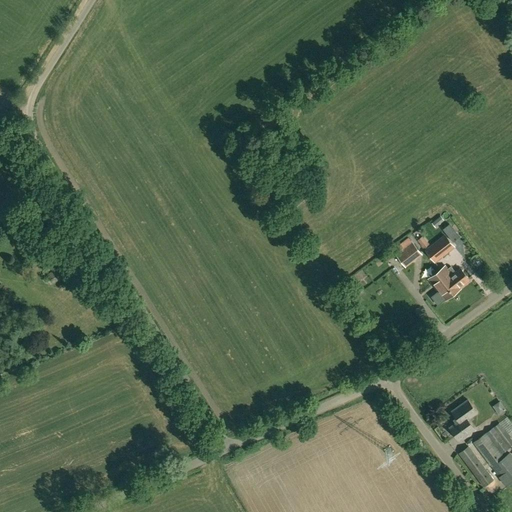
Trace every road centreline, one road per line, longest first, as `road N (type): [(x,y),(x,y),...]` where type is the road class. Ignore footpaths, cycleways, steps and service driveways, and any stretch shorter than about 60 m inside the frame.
road 1 (unclassified): [(228,448),(33,120),(35,89),(93,0)]
road 2 (unclassified): [(228,448),(386,377)]
road 3 (unclassified): [(486,511),(386,377)]
road 4 (unclassified): [(80,511),(228,448)]
road 5 (unclassified): [(386,377),(511,286)]
